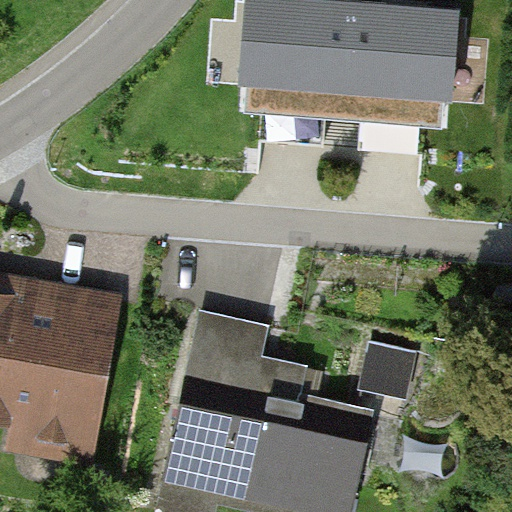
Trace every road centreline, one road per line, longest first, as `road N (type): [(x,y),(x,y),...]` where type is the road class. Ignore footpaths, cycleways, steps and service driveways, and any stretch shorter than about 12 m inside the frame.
road 1 (residential): [(511,260),(73,207),(0,161)]
road 2 (residential): [(0,134),(92,70),(161,0)]
